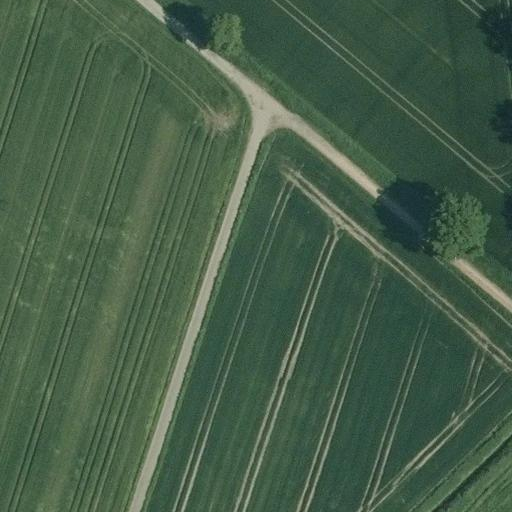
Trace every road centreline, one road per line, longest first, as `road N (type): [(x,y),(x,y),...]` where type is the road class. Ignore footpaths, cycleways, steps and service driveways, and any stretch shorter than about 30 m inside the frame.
road 1 (unclassified): [(142,0),(266,103),(132,511)]
road 2 (track): [(266,103),(511,313)]
